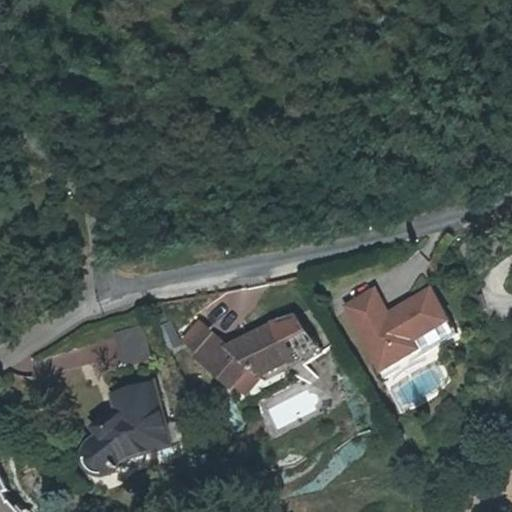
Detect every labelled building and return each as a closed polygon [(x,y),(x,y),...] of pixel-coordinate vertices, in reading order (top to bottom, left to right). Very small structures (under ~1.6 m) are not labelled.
[(346,309),(389,378),(459,334),(432,291),(389,317),(374,292),(346,309)] [(216,328),(199,349),(234,378),(250,359),(261,368),(293,355),(279,320),(229,339),(216,328)] [(196,322),(187,333),(199,343),(209,331),(196,322)] [(137,373),(159,367),(152,336),(129,341),(137,373)] [(42,360),(48,377),(83,366),(78,349),(42,360)] [(138,464),(170,455),(162,432),(171,429),(160,392),(120,403),(125,422),(113,426),(104,435),(107,444),(99,446),(92,450),(87,457),(85,466),(87,474),(91,481),(98,485),(106,487),(114,486),(122,482),(138,464)] [(177,453),(171,429),(162,432),(170,455),(177,453)] [(0,511),(21,511),(11,501),(9,502),(4,492),(9,490),(0,471),(0,511)]
